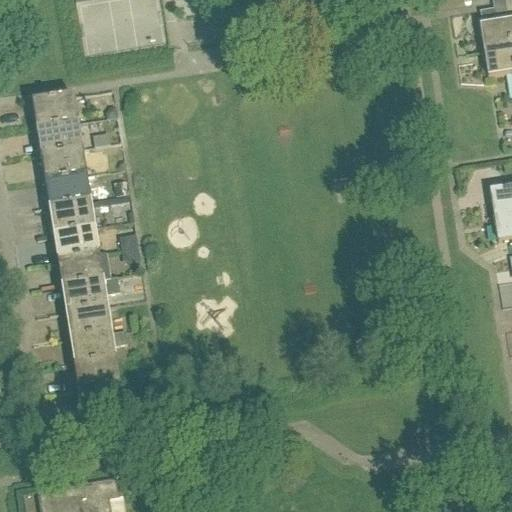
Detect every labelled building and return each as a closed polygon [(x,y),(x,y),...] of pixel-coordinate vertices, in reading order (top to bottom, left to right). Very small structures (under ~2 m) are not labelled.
[(511,27),(508,28),(505,11),(504,4),(492,5),(494,14),(479,16),(482,32),(480,32),(483,57),(511,52),(511,27)] [(511,78),(511,52),(483,57),(487,83),(511,78)] [(37,136),(80,129),(75,103),(33,109),(37,136)] [(41,162),(84,156),(80,129),(37,136),(41,162)] [(45,188),(88,182),(84,156),(41,162),(45,188)] [(50,215),(92,208),(88,182),(45,188),(50,215)] [(495,221),(511,218),(511,185),(505,186),(506,194),(491,196),(495,221)] [(54,241),(96,234),(92,208),(50,215),(54,241)] [(511,218),(495,221),(499,246),(511,243),(511,218)] [(58,267),(100,261),(96,234),(54,241),(58,267)] [(122,257),(138,255),(136,240),(120,243),(122,257)] [(138,255),(122,257),(124,269),(140,267),(138,255)] [(100,261),(58,267),(62,293),(104,287),(110,286),(106,260),(100,261)] [(62,293),(66,319),(108,313),(106,301),(120,299),(118,285),(110,286),(104,287),(62,293)] [(108,313),(66,319),(70,346),(112,339),(108,313)] [(74,372),(116,365),(114,352),(128,350),(125,337),(112,339),(70,346),(74,372)] [(78,398),(120,392),(116,365),(74,372),(78,398)] [(82,425),(125,419),(125,418),(120,392),(78,398),(82,425)] [(147,492),(145,480),(127,483),(129,495),(147,492)] [(40,511),(122,511),(121,503),(117,503),(115,487),(38,499),(40,511)]
